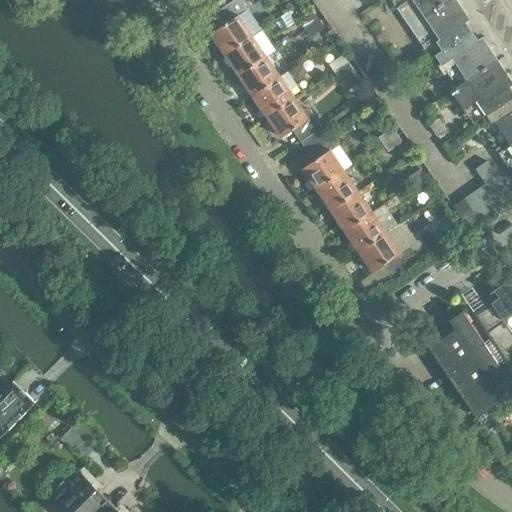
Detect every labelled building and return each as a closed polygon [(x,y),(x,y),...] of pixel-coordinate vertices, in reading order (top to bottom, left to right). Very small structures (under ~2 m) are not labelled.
[(214,37),(211,39),(216,45),(218,44),(225,55),(252,36),(259,32),(262,30),(248,10),(241,0),(235,0),(213,16),(221,28),(211,34),(214,37)] [(390,0),(410,27),(449,0),(390,0)] [(469,20),(455,0),(449,0),(410,27),(432,59),(436,56),(471,32),(465,23),(469,20)] [(288,13),(281,18),(288,28),(295,23),(288,13)] [(306,31),(319,21),(315,15),(301,24),(306,31)] [(325,29),(319,21),(306,31),(311,38),(325,29)] [(477,41),(471,32),(436,56),(458,87),(469,80),(497,61),(481,38),(477,41)] [(239,76),(266,57),(252,36),(225,55),(228,58),(225,60),(230,67),(232,65),(239,76)] [(334,72),(348,63),(343,56),(329,65),(334,72)] [(253,96),(280,78),(266,57),(239,76),(241,78),(239,80),(244,87),(246,86),(253,96)] [(511,84),(511,83),(497,61),(469,80),(458,87),(452,91),(475,123),(487,115),(511,97),(511,91),(509,87),(511,84)] [(353,70),(348,63),(334,72),(339,79),(353,70)] [(288,73),(280,78),(253,96),(255,99),(253,101),(258,108),(260,107),(268,117),(295,99),(290,91),(297,86),(288,73)] [(511,97),(487,115),(494,124),(497,122),(511,144),(511,97)] [(303,110),(295,99),(268,117),(270,120),(267,122),(272,129),(274,127),(281,138),(293,130),(302,142),(322,128),(310,110),(304,109),(303,110)] [(439,118),(429,124),(437,136),(447,129),(439,118)] [(378,137),(383,144),(397,135),(392,127),(378,137)] [(317,189),(344,170),(330,151),(336,147),(327,135),(306,149),(315,161),(303,169),(310,180),(308,181),(313,189),(315,187),(317,189)] [(401,142),(397,135),(383,144),(388,151),(401,142)] [(456,141),(448,146),(455,156),(463,151),(456,141)] [(511,145),(502,152),(511,165),(511,145)] [(475,169),(486,185),(500,205),(511,197),(487,162),(475,169)] [(406,179),(411,186),(425,176),(420,169),(406,179)] [(331,210),(358,192),(344,170),(317,189),(324,200),(322,202),(327,209),(329,208),(331,210)] [(430,184),(425,176),(411,186),(416,193),(430,184)] [(500,205),(486,185),(475,192),(488,212),(500,205)] [(344,231),(372,212),(358,192),(331,210),(338,221),(336,223),(341,230),(343,229),(344,231)] [(488,212),(475,192),(464,199),(478,220),(488,212)] [(478,220),(464,199),(453,207),(467,227),(478,220)] [(358,252),(386,233),(372,212),(344,231),(352,242),(349,244),(354,251),(356,250),(358,252)] [(401,254),(386,233),(358,252),(365,263),(363,264),(368,271),(370,270),(372,273),(382,266),(390,279),(418,260),(409,248),(401,254)] [(413,244),(420,256),(431,249),(424,237),(413,244)] [(507,365),(511,362),(511,361),(511,334),(504,322),(511,316),(511,278),(493,291),(499,298),(474,315),(507,365)] [(422,339),(477,419),(511,394),(511,385),(462,312),(449,321),(451,324),(438,333),(435,330),(422,339)] [(0,395),(14,381),(13,381),(10,384),(0,373),(0,395)] [(14,381),(0,395),(0,438),(35,403),(26,393),(14,381)] [(71,429),(63,438),(81,454),(89,445),(71,429)] [(60,511),(95,511),(108,500),(94,486),(98,482),(84,467),(67,484),(64,481),(55,490),(58,493),(50,501),(60,511)] [(123,511),(120,511),(108,500),(95,511),(128,511),(126,509),(123,511)]
